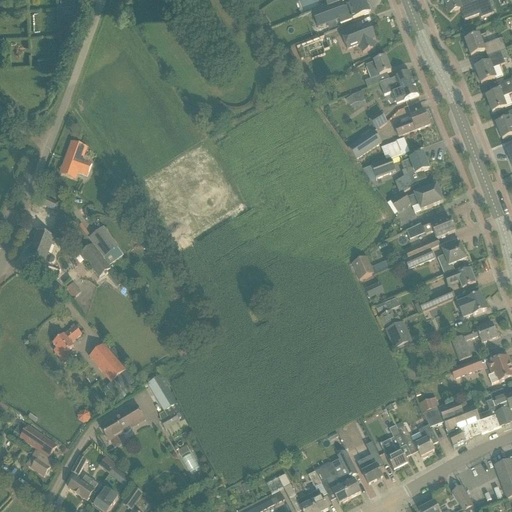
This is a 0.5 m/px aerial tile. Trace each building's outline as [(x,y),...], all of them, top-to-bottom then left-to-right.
[(444,0),(450,14),(459,11),(461,10),(465,21),(480,16),(481,20),(494,15),(488,0),(483,0),(471,5),(469,0),(444,0)] [(316,12),(312,14),(314,20),(315,22),(318,30),(339,22),(341,25),(353,20),(369,14),(371,12),(371,11),(371,10),(369,6),(365,5),(364,1),(361,2),(360,2),(348,7),(348,8),(346,8),(343,1),(328,7),(321,10),(316,12)] [(370,27),(363,30),(362,27),(353,31),(354,33),(342,38),(347,51),(360,46),(363,55),(367,53),(368,53),(370,52),(375,50),(371,41),(375,40),(370,27)] [(325,37),(296,48),(301,61),(310,57),(312,61),(326,56),(324,52),(330,50),(325,37)] [(487,52),(489,58),(500,53),(496,42),(483,47),(480,37),(465,43),(471,58),(487,52)] [(503,61),(500,53),(489,58),(492,64),(475,70),(481,85),(503,77),(499,67),(505,65),(503,61)] [(371,81),(365,83),(366,86),(367,89),(379,84),(389,80),(388,77),(387,75),(391,73),(386,59),(376,63),(365,67),(368,73),(377,70),(379,78),(371,81)] [(390,82),(389,80),(379,84),(384,97),(391,94),(394,104),(396,103),(397,105),(419,97),(410,74),(390,82)] [(320,87),(315,79),(314,80),(306,85),(311,93),(320,87)] [(486,99),(492,114),(505,109),(505,108),(511,105),(508,96),(511,94),(511,80),(501,85),(504,92),(499,94),(486,99)] [(352,111),(366,102),(359,91),(345,100),(352,111)] [(314,101),(318,108),(324,105),(319,97),(314,101)] [(412,123),(395,130),(399,139),(415,133),(430,127),(424,111),(409,117),(412,123)] [(506,122),(497,126),(502,141),(511,137),(511,123),(511,121),(511,112),(504,116),(506,122)] [(369,121),(376,131),(387,124),(380,113),(369,121)] [(374,132),(349,149),(357,161),(382,144),(374,132)] [(64,169),(87,177),(92,165),(88,164),(89,159),(83,157),(86,150),(72,145),(64,169)] [(408,176),(395,184),(399,195),(400,195),(400,197),(419,185),(418,183),(419,183),(426,180),(424,173),(429,172),(428,170),(430,168),(428,164),(426,164),(423,156),(413,160),(401,164),(404,172),(406,171),(408,176)] [(371,168),(376,180),(396,174),(391,160),(371,168)] [(413,197),(420,213),(434,208),(443,204),(436,187),(427,191),(413,197)] [(107,192),(112,200),(116,198),(112,189),(107,192)] [(388,205),(395,217),(411,206),(407,200),(404,195),(388,205)] [(78,224),(60,217),(55,229),(60,231),(73,236),(78,224)] [(431,221),(406,233),(410,241),(425,235),(426,236),(433,233),(437,241),(440,240),(442,241),(445,240),(445,238),(455,234),(450,221),(443,224),(440,218),(431,221)] [(104,229),(89,240),(103,259),(104,259),(111,254),(116,262),(123,257),(118,249),(104,229)] [(53,257),(50,256),(57,240),(38,233),(28,258),(45,264),(45,263),(49,265),(51,265),(52,265),(54,264),(55,262),(55,261),(55,260),(54,258),(53,257)] [(428,245),(417,250),(418,253),(419,256),(425,254),(431,251),(428,245)] [(438,260),(444,277),(454,272),(452,267),(466,261),(460,246),(442,253),(444,257),(438,260)] [(92,247),(83,255),(88,261),(86,263),(99,279),(104,275),(106,278),(107,277),(108,276),(107,274),(111,271),(110,270),(92,247)] [(409,261),(405,263),(409,272),(416,269),(435,261),(431,251),(425,254),(419,256),(409,261)] [(352,265),(359,282),(374,275),(367,259),(352,265)] [(454,272),(444,277),(449,290),(461,285),(463,290),(466,288),(476,285),(471,272),(467,273),(465,268),(454,272)] [(367,300),(383,294),(379,284),(364,290),(367,300)] [(71,287),(67,290),(75,299),(79,296),(71,287)] [(419,306),(423,314),(455,300),(452,291),(419,306)] [(470,294),(456,300),(458,305),(458,306),(463,320),(472,317),(477,315),(486,312),(480,296),(472,299),(470,294)] [(385,304),(375,308),(377,313),(387,310),(385,304)] [(394,317),(392,312),(380,318),(386,330),(400,323),(397,315),(394,317)] [(400,326),(386,332),(395,351),(409,345),(400,326)] [(451,341),(459,363),(471,358),(466,343),(479,338),(481,345),(497,339),(492,326),(462,337),(451,341)] [(54,353),(64,365),(72,359),(67,353),(74,348),(71,345),(82,336),(75,327),(53,346),(57,350),(54,353)] [(104,346),(89,359),(111,385),(119,395),(134,383),(125,373),(126,372),(104,346)] [(511,379),(511,366),(509,358),(488,366),(491,376),(495,375),(498,385),(511,379)] [(479,362),(452,373),(455,381),(482,370),(479,362)] [(160,378),(147,385),(167,418),(160,423),(165,432),(168,431),(171,437),(188,427),(175,407),(177,406),(160,378)] [(481,423),(506,413),(511,411),(511,396),(506,399),(503,391),(490,396),(492,402),(487,404),(490,414),(479,418),(481,423)] [(0,410),(6,415),(10,409),(0,402),(0,410)] [(431,402),(421,406),(424,414),(435,410),(431,402)] [(458,403),(424,416),(429,427),(430,430),(430,429),(444,424),(443,421),(469,411),(466,402),(459,405),(458,403)] [(109,424),(100,429),(109,443),(117,438),(123,435),(123,436),(124,436),(131,433),(131,430),(130,428),(145,420),(137,407),(128,413),(109,424)] [(449,441),(454,450),(466,443),(465,442),(471,439),(471,438),(481,434),(482,436),(510,425),(506,413),(481,423),(479,418),(478,419),(475,409),(469,411),(443,421),(444,424),(447,432),(446,433),(449,441)] [(80,413),(77,417),(79,422),(83,425),(88,423),(90,420),(90,415),(85,412),(80,413)] [(404,428),(397,431),(411,457),(412,457),(411,455),(417,452),(421,459),(422,459),(422,460),(424,460),(428,458),(429,457),(428,456),(434,452),(432,448),(438,444),(430,430),(429,427),(419,432),(420,434),(422,438),(413,443),(405,427),(404,428),(404,427),(404,428)] [(27,467),(44,479),(55,463),(49,459),(57,447),(28,428),(20,440),(37,451),(27,467)] [(395,448),(384,454),(389,464),(394,473),(408,465),(408,466),(409,466),(406,460),(411,457),(397,431),(396,428),(389,431),(391,434),(394,439),(391,441),(395,448)] [(358,464),(357,465),(359,467),(363,474),(362,475),(364,477),(368,487),(383,479),(378,471),(384,468),(372,445),(366,448),(371,458),(363,461),(358,464)] [(99,466),(103,460),(93,453),(89,458),(99,466)] [(192,454),(183,457),(189,474),(198,470),(192,454)] [(106,458),(99,466),(108,475),(116,467),(106,458)] [(71,474),(79,478),(87,463),(80,459),(71,474)] [(341,472),(336,474),(350,501),(361,495),(356,486),(354,482),(352,478),(357,475),(354,469),(351,463),(349,460),(342,464),(345,470),(347,476),(344,477),(341,472)] [(508,501),(511,499),(511,465),(510,461),(495,467),(508,501)] [(114,469),(109,476),(119,484),(120,483),(126,476),(115,468),(114,469)] [(326,471),(319,475),(323,482),(323,483),(321,484),(321,485),(322,486),(326,493),(331,490),(332,493),(335,498),(336,500),(339,506),(350,501),(336,474),(335,472),(334,471),(328,474),(326,471)] [(308,477),(314,489),(321,485),(321,484),(315,473),(308,477)] [(285,476),(279,480),(284,489),(290,502),(296,499),(297,499),(290,486),(285,476)] [(202,483),(202,484),(203,485),(207,487),(207,486),(210,487),(211,487),(214,481),(206,477),(205,478),(206,479),(204,483),(203,483),(202,483)] [(81,499),(87,503),(94,493),(93,492),(98,486),(85,478),(81,484),(76,481),(69,490),(74,494),(80,499),(81,499)] [(99,511),(109,511),(118,500),(101,488),(92,501),(97,505),(94,508),(100,511),(99,511)] [(134,489),(123,506),(131,511),(143,495),(134,489)] [(461,511),(460,511),(466,511),(473,508),(462,489),(453,494),(462,511),(461,511)] [(308,497),(315,511),(328,511),(329,511),(319,492),(308,497)] [(275,499),(278,505),(285,501),(282,496),(275,499)] [(297,503),(301,511),(315,511),(308,497),(297,503)] [(260,507),(262,511),(264,511),(274,507),(272,501),(260,507)]
